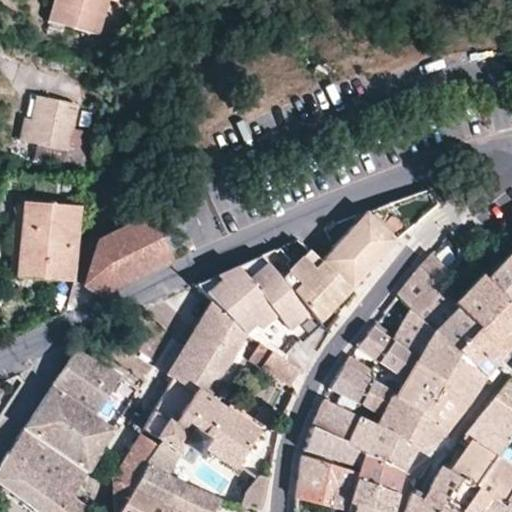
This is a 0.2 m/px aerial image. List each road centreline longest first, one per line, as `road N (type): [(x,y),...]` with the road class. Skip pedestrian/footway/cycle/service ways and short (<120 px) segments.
road 1 (residential): [(511,149),(472,154),(370,189),(208,257),(54,335)]
road 2 (residential): [(511,171),(437,226),(332,351),(292,429),(278,511)]
road 3 (residential): [(511,363),(412,466),(398,511)]
road 4 (residential): [(54,335),(40,377),(0,442)]
